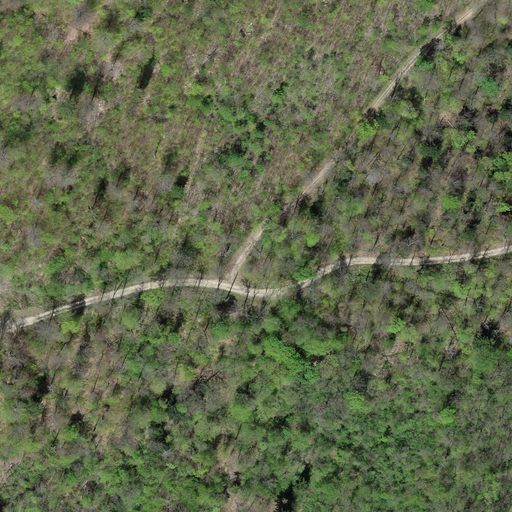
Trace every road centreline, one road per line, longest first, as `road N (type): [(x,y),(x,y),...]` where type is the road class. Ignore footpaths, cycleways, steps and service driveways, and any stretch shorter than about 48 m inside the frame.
road 1 (track): [(0,322),(168,275),(511,240)]
road 2 (track): [(246,268),(484,0)]
